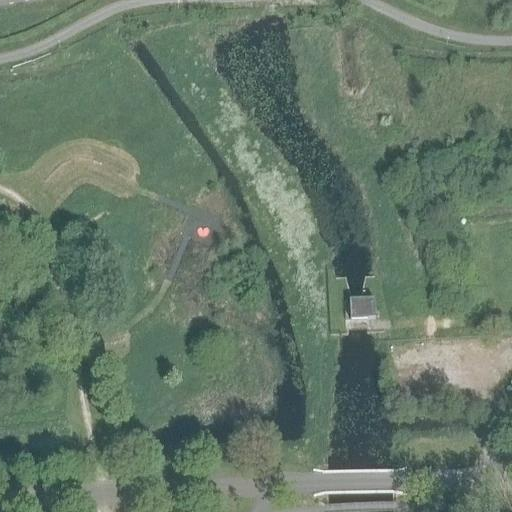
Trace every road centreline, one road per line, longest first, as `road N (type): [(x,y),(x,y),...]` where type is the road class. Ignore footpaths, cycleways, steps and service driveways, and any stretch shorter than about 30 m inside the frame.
road 1 (unclassified): [(6,504),(101,493),(511,480)]
road 2 (track): [(511,304),(458,320),(393,322)]
